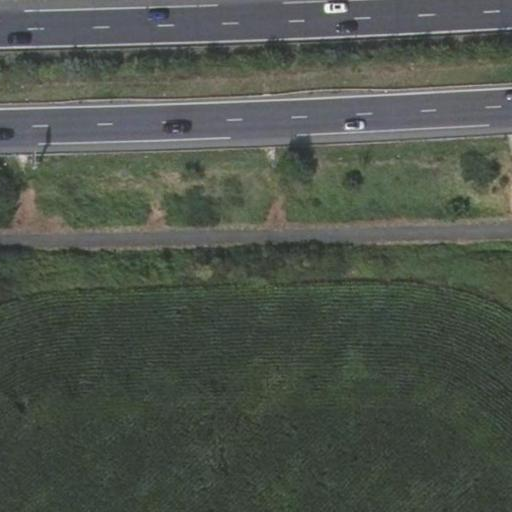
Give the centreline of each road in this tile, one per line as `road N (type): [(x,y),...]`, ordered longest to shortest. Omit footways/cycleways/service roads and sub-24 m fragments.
road 1 (trunk): [(511,9),(0,28)]
road 2 (trunk): [(0,124),(511,105)]
